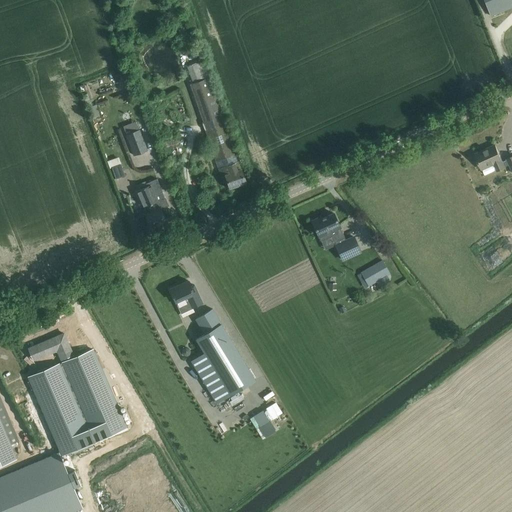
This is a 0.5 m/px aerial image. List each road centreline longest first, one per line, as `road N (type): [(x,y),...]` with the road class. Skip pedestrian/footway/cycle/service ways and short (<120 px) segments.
road 1 (unclassified): [(0,319),(511,94)]
road 2 (track): [(202,511),(69,290)]
